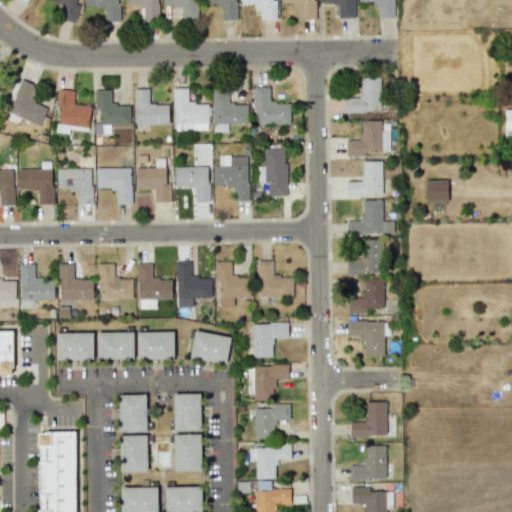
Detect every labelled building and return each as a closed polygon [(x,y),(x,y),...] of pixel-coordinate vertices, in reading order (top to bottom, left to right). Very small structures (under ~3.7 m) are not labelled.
[(50,0),(63,3),(59,19),(73,22),(78,0),(50,0)] [(84,0),(85,6),(104,5),(105,21),(119,21),(118,0),(84,0)] [(157,0),(123,0),(124,6),(143,5),(143,22),(158,22),(157,0)] [(162,0),(163,5),(181,5),(181,19),(197,19),(196,0),(162,0)] [(203,0),(204,5),(222,5),(222,19),(235,20),(236,0),(203,0)] [(276,19),(275,0),(240,0),(241,4),(259,4),(259,19),(276,19)] [(315,19),(314,0),(279,0),(280,4),(300,4),(300,19),(315,19)] [(318,0),(319,3),(337,3),(338,17),(354,17),(353,0),(318,0)] [(357,0),(358,3),(378,2),(378,17),(393,16),(392,0),(357,0)] [(379,77),(360,78),(360,97),(344,98),(344,112),(380,111),(379,77)] [(40,125),(46,106),(29,100),(35,84),(19,79),(7,113),(40,125)] [(289,123),(290,103),(268,103),(269,87),(255,87),(254,123),(289,123)] [(168,104),(149,104),(148,88),(134,88),(134,124),(168,124),(168,104)] [(208,129),(207,102),(188,103),(187,88),(173,88),(174,130),(208,129)] [(90,106),(72,104),(73,90),(57,89),(55,107),(60,107),(58,124),(88,127),(90,106)] [(129,104),(110,104),(110,89),(94,90),(94,109),(98,109),(98,124),(129,124),(129,104)] [(211,92),(212,130),(227,130),(227,124),(248,124),(248,103),(228,103),(228,92),(211,92)] [(360,120),(360,139),(345,140),(345,156),(366,156),(366,152),(389,151),(389,130),(381,130),(381,120),(360,120)] [(285,196),(286,148),(264,148),(263,166),(257,166),(257,181),(267,181),(267,195),(285,196)] [(248,200),(247,155),(218,156),(218,165),(213,165),(213,186),(233,185),(233,200),(248,200)] [(90,203),(91,157),(76,156),(76,168),(56,168),(56,189),(77,189),(77,203),(90,203)] [(346,195),(381,195),(381,160),(361,161),(361,181),(346,181),(346,195)] [(154,202),(170,201),(169,184),(165,184),(165,166),(134,167),(135,190),(153,189),(154,202)] [(174,167),(174,187),(193,187),(194,202),(209,201),(208,166),(174,167)] [(131,204),(130,167),(95,168),(96,188),(115,188),(116,204),(131,204)] [(17,169),(18,189),(37,189),(37,204),(52,204),(51,168),(17,169)] [(0,169),(0,204),(13,204),(12,169),(0,169)] [(425,180),(426,201),(447,200),(446,179),(425,180)] [(361,200),(361,220),(346,220),(346,234),(393,233),(393,220),(382,220),(381,199),(361,200)] [(346,274),(383,273),(381,238),(360,239),(360,254),(345,254),(346,274)] [(210,297),(210,276),(190,277),(190,260),(175,261),(176,307),(192,306),(192,297),(210,297)] [(292,276),(272,275),(272,260),(257,260),(257,295),(292,296),(292,276)] [(214,261),(214,296),(219,296),(219,306),(233,306),(233,297),(249,297),(249,276),(230,276),(230,261),(214,261)] [(19,264),(20,300),(54,299),(53,278),(33,278),(33,263),(19,264)] [(92,298),(92,278),(73,279),(72,263),(58,264),(58,299),(92,298)] [(132,278),(113,278),(112,263),(96,263),(97,282),(100,282),(101,298),(132,298),(132,278)] [(382,308),(382,278),(362,278),(362,297),(347,297),(347,313),(367,313),(367,308),(382,308)] [(0,299),(15,300),(15,279),(0,279),(0,299)] [(382,320),(346,321),(346,336),(362,335),(363,355),(383,355),(382,320)] [(251,323),(252,357),(272,357),(271,337),(287,337),(287,322),(251,323)] [(0,330),(11,330),(12,372),(0,372),(0,330)] [(189,356),(225,364),(231,337),(194,330),(189,356)] [(133,331),(96,332),(96,359),(133,359),(133,331)] [(173,331),(136,331),(137,359),(173,359),(173,331)] [(93,332),(56,332),(56,359),(92,359),(93,332)] [(288,379),(287,364),(246,365),(247,392),(253,392),(253,399),(273,398),(273,379),(288,379)] [(172,393),(173,430),(201,429),(200,393),(172,393)] [(118,394),(119,431),(146,430),(145,394),(118,394)] [(349,436),(385,436),(385,401),(365,401),(364,421),(350,421),(349,436)] [(254,408),(254,438),(275,437),(275,419),(289,419),(289,403),(269,403),(270,407),(254,408)] [(76,511),(76,431),(38,432),(39,511),(76,511)] [(201,471),(200,434),(173,434),(174,471),(201,471)] [(120,472),(147,471),(146,435),(119,435),(120,472)] [(385,479),(384,445),(364,445),(364,465),(349,465),(349,480),(385,479)] [(275,477),(274,459),(290,458),(289,446),(248,446),(248,460),(254,460),(255,478),(275,477)] [(254,511),(274,511),(275,504),(290,503),(289,488),(266,488),(265,482),(261,482),(261,489),(254,489),(254,511)] [(156,511),(157,486),(120,487),(120,511),(156,511)] [(164,511),(201,511),(201,486),(164,487),(164,511)] [(363,511),(384,511),(385,491),(367,491),(367,487),(351,486),(350,503),(364,503),(363,511)]
